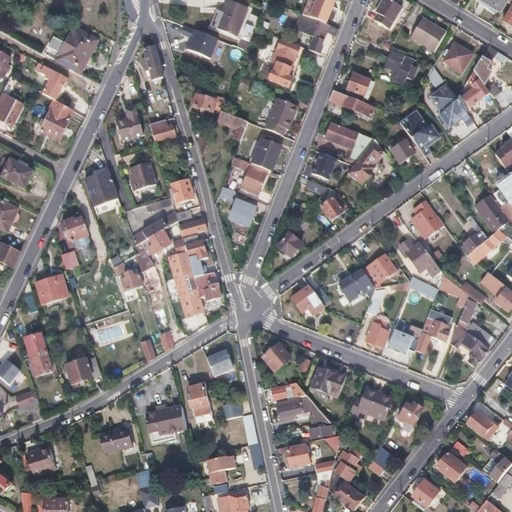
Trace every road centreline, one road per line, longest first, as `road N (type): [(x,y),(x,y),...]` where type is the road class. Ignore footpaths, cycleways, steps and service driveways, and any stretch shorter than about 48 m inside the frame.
road 1 (residential): [(238,314),(362,0)]
road 2 (residential): [(511,116),(238,314)]
road 3 (residential): [(143,23),(159,35),(238,314)]
road 4 (residential): [(0,442),(96,403),(238,314)]
road 5 (residential): [(238,314),(465,401)]
road 6 (residential): [(238,314),(277,511)]
road 7 (residential): [(68,173),(143,23)]
road 8 (residential): [(0,316),(68,173)]
road 9 (residential): [(465,401),(375,511)]
